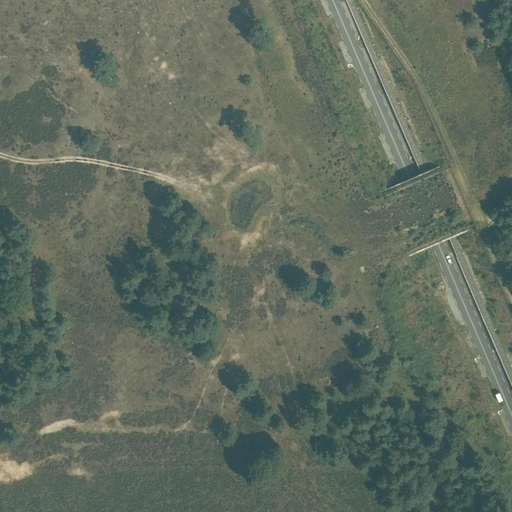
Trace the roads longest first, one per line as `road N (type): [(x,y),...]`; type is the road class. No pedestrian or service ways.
road 1 (primary): [(511,414),(332,0)]
road 2 (track): [(0,146),(190,182)]
